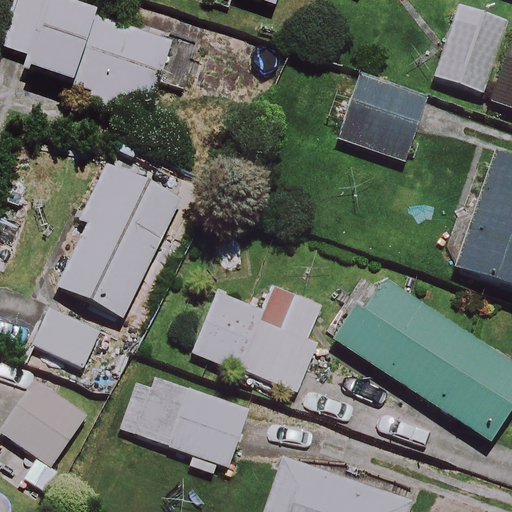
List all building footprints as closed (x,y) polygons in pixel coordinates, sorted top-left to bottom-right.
[(51,0),(19,0),(2,52),(29,61),(24,76),(89,98),(87,105),(143,124),(157,84),(184,93),(196,59),(48,8),(51,0)] [(237,0),(268,11),(272,0),(237,0)] [(511,32),(452,12),(426,88),(511,117),(511,32)] [(423,105),(356,84),(336,147),(403,168),(423,105)] [(186,187),(117,153),(81,226),(87,229),(55,293),(119,324),(186,187)] [(511,165),(492,160),(454,277),(511,295),(511,165)] [(511,410),(511,373),(376,283),(333,348),(486,449),(511,410)] [(326,313),(270,292),(260,317),(214,300),(191,359),(294,397),(326,313)] [(99,331),(50,309),(32,350),(81,372),(99,331)] [(246,417),(141,379),(121,435),(226,473),(246,417)] [(82,422),(33,391),(2,441),(50,471),(82,422)] [(406,511),(408,509),(281,466),(265,511),(406,511)]
